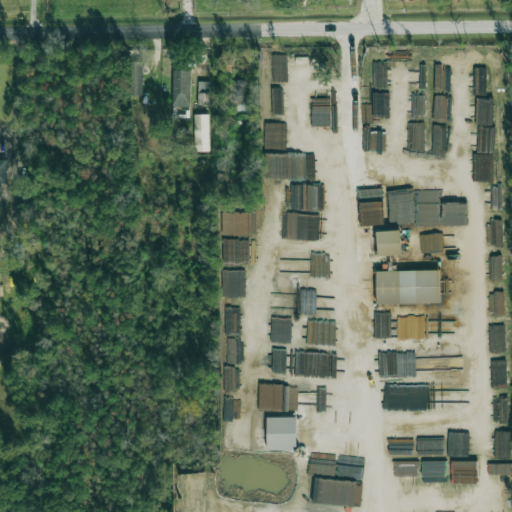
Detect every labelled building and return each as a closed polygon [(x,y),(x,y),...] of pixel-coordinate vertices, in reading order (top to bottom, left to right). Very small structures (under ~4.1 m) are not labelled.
[(220,54),(219,72),(233,73),(234,55),(220,54)] [(142,62),(131,63),(131,96),(142,96),(142,62)] [(486,68),(476,67),(475,95),(485,96),(486,68)] [(190,71),(173,70),(173,106),(190,107),(190,71)] [(198,105),(210,105),(211,82),(198,81),(198,105)] [(245,111),(246,81),(230,81),(230,111),(245,111)] [(209,115),(194,115),(195,152),(210,151),(209,115)] [(492,181),(493,154),(477,154),(476,181),(492,181)] [(0,191),(2,192),(2,184),(7,184),(8,157),(0,157),(0,191)] [(236,213),(236,224),(223,223),(223,234),(255,235),(255,221),(250,221),(251,213),(236,213)] [(377,256),(401,255),(400,230),(376,231),(377,256)] [(318,278),(317,255),(279,256),(280,279),(318,278)] [(440,303),(440,270),(376,271),(376,304),(440,303)] [(282,410),(282,384),(259,384),(258,410),(282,410)] [(283,411),(326,413),(327,388),(283,387),(283,411)] [(266,418),(267,451),(297,450),(296,417),(266,418)]
